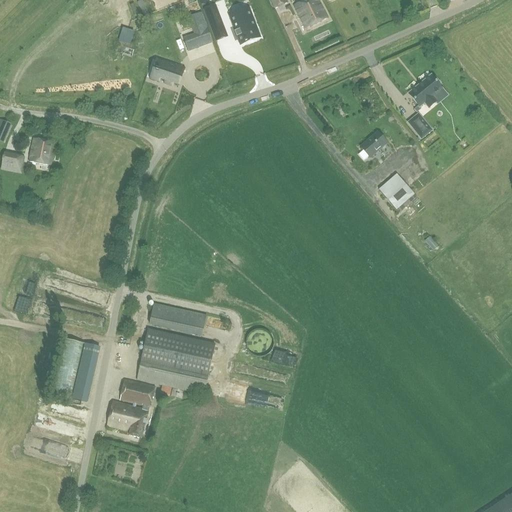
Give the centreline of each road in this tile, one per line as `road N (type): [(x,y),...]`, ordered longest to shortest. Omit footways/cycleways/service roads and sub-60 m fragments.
road 1 (unclassified): [(74,511),(141,184),(166,145)]
road 2 (unclassified): [(166,145),(207,111),(301,79),(477,0)]
road 3 (unclassified): [(166,145),(81,117),(0,106)]
